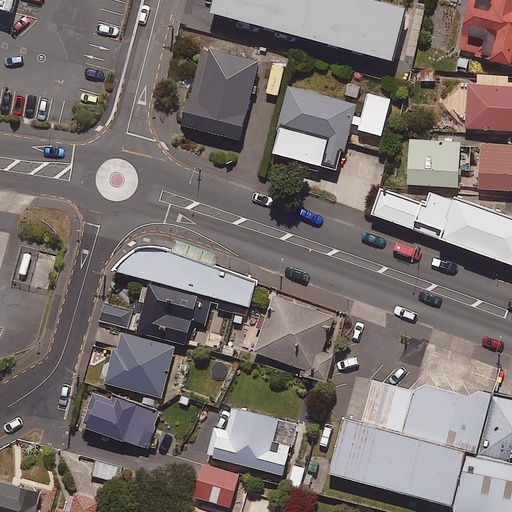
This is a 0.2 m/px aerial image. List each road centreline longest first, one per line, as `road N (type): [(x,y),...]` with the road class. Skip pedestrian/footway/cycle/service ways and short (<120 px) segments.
road 1 (tertiary): [(511,336),(131,201)]
road 2 (tertiary): [(134,167),(511,297)]
road 3 (residential): [(0,412),(56,367),(109,206)]
road 4 (residential): [(124,160),(161,0)]
